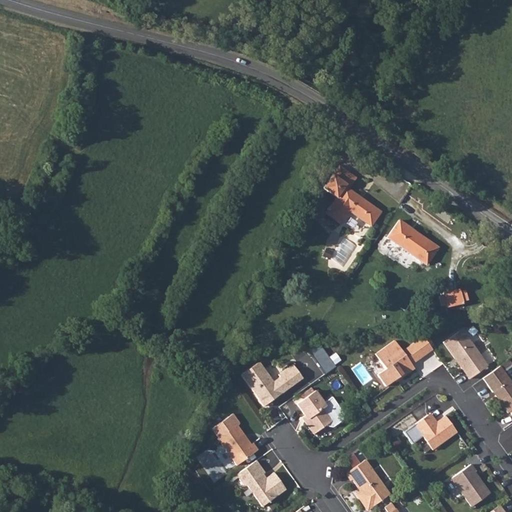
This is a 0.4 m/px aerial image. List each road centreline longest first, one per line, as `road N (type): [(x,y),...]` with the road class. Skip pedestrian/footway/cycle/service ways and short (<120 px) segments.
road 1 (tertiary): [(5,0),(249,65),(511,233)]
road 2 (residential): [(307,466),(438,381),(511,472)]
